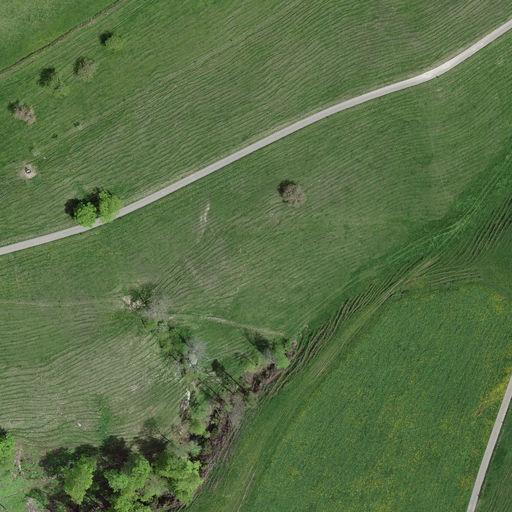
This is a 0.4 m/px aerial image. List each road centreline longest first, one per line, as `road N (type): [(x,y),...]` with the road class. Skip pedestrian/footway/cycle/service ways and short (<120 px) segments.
road 1 (unclassified): [(511,22),(435,72),(334,108),(83,228),(0,251)]
road 2 (unclassified): [(471,511),(511,388)]
